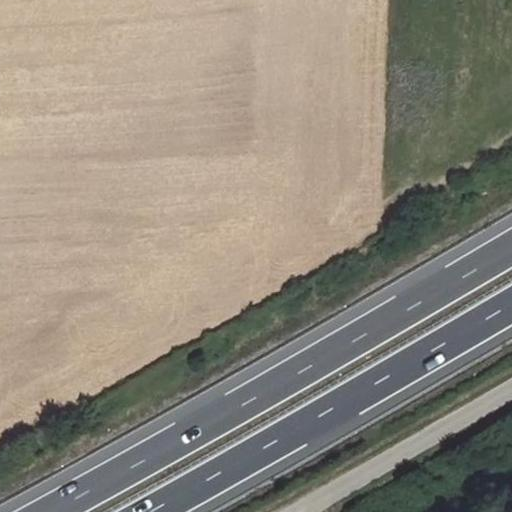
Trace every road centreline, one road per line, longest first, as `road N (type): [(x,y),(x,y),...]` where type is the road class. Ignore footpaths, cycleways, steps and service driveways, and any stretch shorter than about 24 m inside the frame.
road 1 (trunk): [(511,250),(57,511)]
road 2 (trunk): [(144,511),(511,301)]
road 3 (unclassified): [(511,397),(316,511)]
